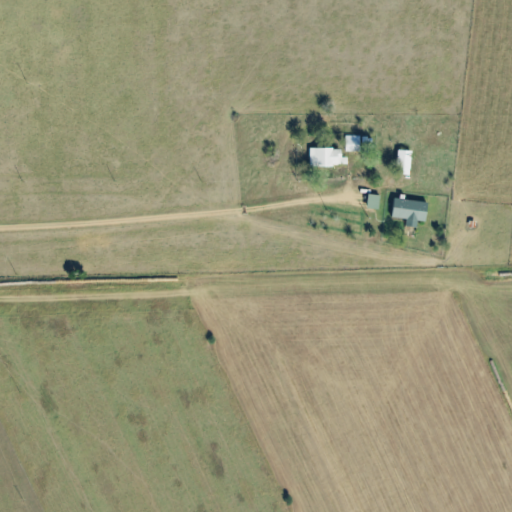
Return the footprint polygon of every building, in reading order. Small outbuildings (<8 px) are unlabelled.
[(345,151),(364,152),(365,136),(345,135),(345,151)] [(344,147),(309,148),(310,166),(344,165),(344,147)] [(395,174),(410,175),(412,151),(398,149),(395,174)] [(378,209),(380,195),(368,194),(367,207),(378,209)] [(417,221),(426,221),(428,202),(394,198),(392,217),(406,219),(406,225),(417,226),(417,221)]
